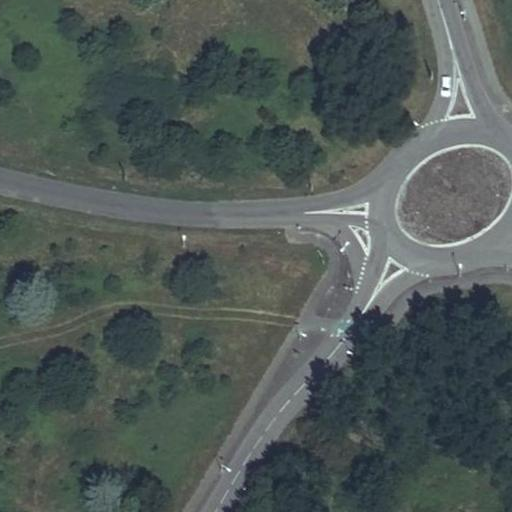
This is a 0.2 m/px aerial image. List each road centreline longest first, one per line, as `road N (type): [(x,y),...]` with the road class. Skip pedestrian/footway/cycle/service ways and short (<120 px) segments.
road 1 (unclassified): [(287,213),(195,213),(0,179)]
road 2 (unclassified): [(215,511),(270,423),(352,328)]
road 3 (tertiary): [(495,130),(442,13)]
road 4 (tertiary): [(442,13),(447,85),(429,137)]
